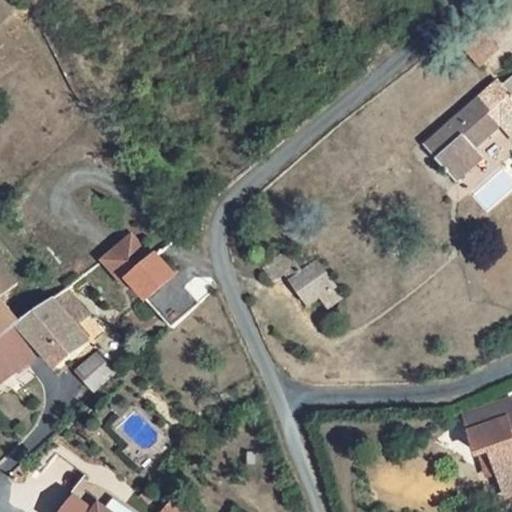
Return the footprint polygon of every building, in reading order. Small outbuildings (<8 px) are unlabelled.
[(433,172),(453,153),(482,125),(493,136),(511,117),(511,113),(497,98),(508,87),(494,71),(482,82),(478,82),(410,147),(433,172)] [(466,167),(453,153),(433,172),(446,186),(466,167)] [(138,267),(122,249),(91,273),(111,296),(114,293),(159,345),(188,319),(144,268),(138,267)] [(304,303),(321,289),(306,268),(291,279),(276,257),(250,276),(260,290),(273,281),(294,310),(304,303)] [(314,317),(330,303),(321,289),(304,303),(314,317)] [(0,341),(9,334),(0,325),(0,299),(1,299),(0,298),(0,341)] [(65,327),(47,305),(44,308),(33,316),(52,338),(65,327)] [(52,338),(33,316),(9,334),(0,341),(0,343),(23,370),(37,387),(72,360),(52,338)] [(0,387),(23,370),(0,343),(0,387)] [(44,398),(65,421),(100,390),(78,366),(44,398)] [(511,396),(461,413),(476,460),(485,457),(499,495),(511,490),(511,449),(506,433),(511,430),(511,396)]
